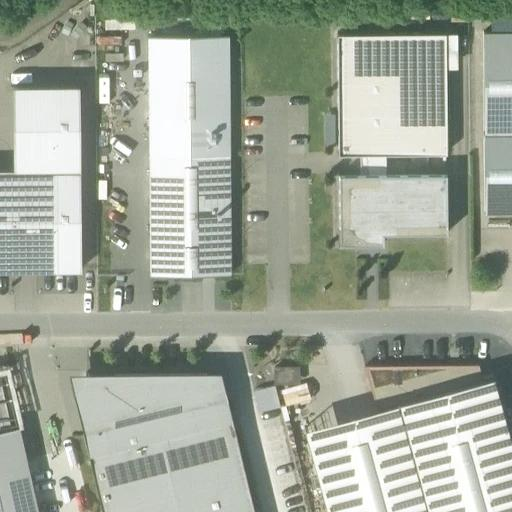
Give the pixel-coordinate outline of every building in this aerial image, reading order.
[(511,31),(482,32),(484,213),(511,212),(511,31)] [(149,34),(150,155),(228,154),(227,34),(149,34)] [(337,174),(338,244),(370,244),(382,244),(382,233),(446,233),(446,174),(382,174),(382,154),(445,154),(445,34),(337,35),(337,154),(359,154),(359,174),(337,174)] [(0,269),(24,269),(82,269),(81,81),(10,81),(10,164),(0,164),(0,269)] [(150,155),(151,275),(181,274),(229,274),(228,154),(150,155)] [(376,407),(396,402),(425,511),(511,511),(511,448),(492,376),(481,378),(478,364),(363,365),(376,407)] [(254,511),(221,371),(69,373),(84,437),(102,511),(254,511)] [(0,511),(40,511),(19,426),(10,427),(1,382),(0,382),(0,511)] [(425,511),(396,402),(376,407),(304,427),(327,511),(425,511)]
